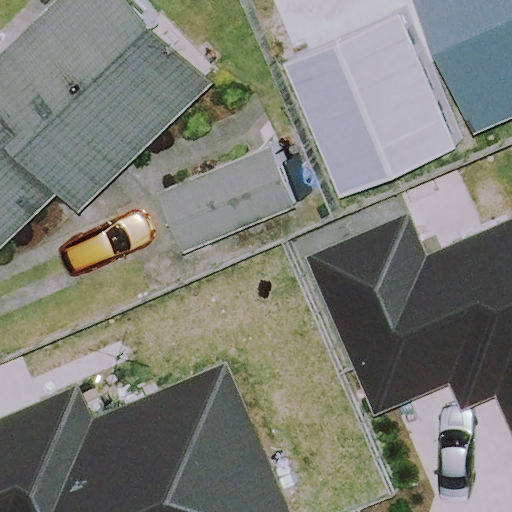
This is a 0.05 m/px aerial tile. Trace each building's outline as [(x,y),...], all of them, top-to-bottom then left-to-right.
[(235,76),(161,0),(67,0),(0,65),(0,303),(189,121),(235,76)] [(376,174),(346,109),(169,188),(198,254),(376,174)] [(396,286),(363,210),(297,239),(329,314),(396,286)] [(75,511),(111,497),(58,367),(0,390),(0,508),(1,511),(75,511)] [(298,511),(280,468),(174,511),(298,511)]
